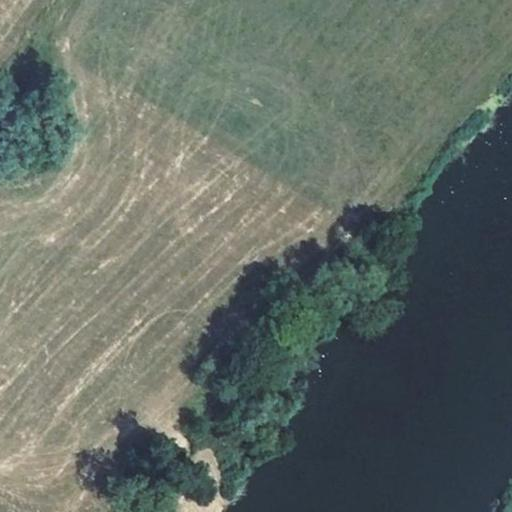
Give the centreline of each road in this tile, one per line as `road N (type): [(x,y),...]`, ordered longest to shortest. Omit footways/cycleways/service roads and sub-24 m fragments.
road 1 (track): [(0,449),(104,411),(241,307),(511,24)]
road 2 (track): [(0,261),(136,61),(168,0)]
